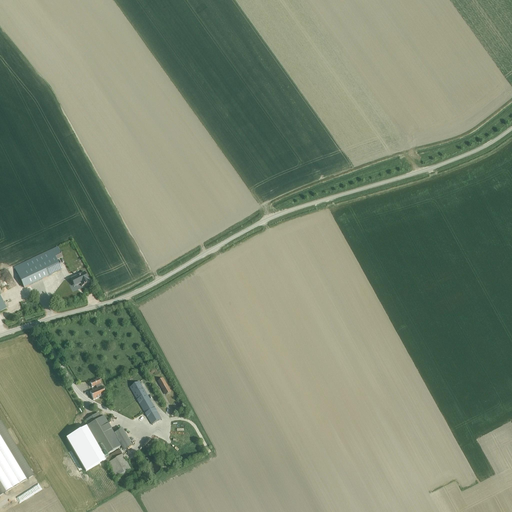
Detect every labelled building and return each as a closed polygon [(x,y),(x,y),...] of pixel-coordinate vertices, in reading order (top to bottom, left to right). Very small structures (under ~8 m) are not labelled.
[(56,246),(13,267),(23,287),(60,270),(55,259),(61,256),(56,246)] [(87,273),(72,279),(76,287),(83,284),(85,287),(92,284),(87,273)] [(165,396),(171,393),(164,378),(158,381),(165,396)] [(99,388),(90,393),(94,400),(95,399),(108,393),(100,379),(92,383),(95,388),(99,387),(99,388)] [(153,407),(139,384),(132,388),(145,412),(153,407)] [(88,429),(105,458),(122,448),(105,419),(88,429)] [(109,465),(118,479),(133,471),(124,456),(109,465)]
